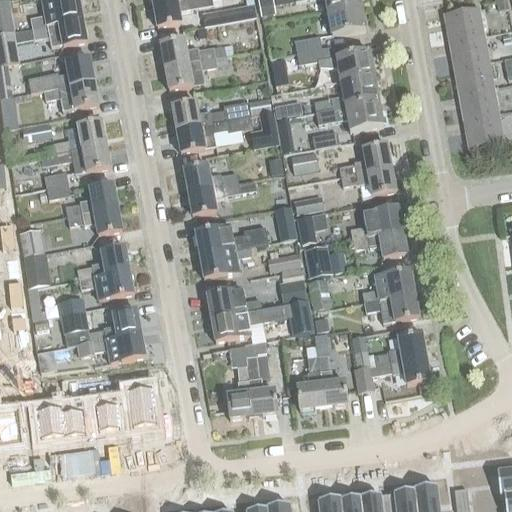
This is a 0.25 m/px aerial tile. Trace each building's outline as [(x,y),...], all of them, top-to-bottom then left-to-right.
[(29,22),(31,32),(32,32),(48,29),(82,22),(77,0),(73,0),(40,7),(41,16),(42,20),(30,22),(29,22)] [(150,0),(152,8),(192,0),(150,0)] [(205,8),(203,0),(192,0),(152,8),(156,31),(181,26),(179,16),(190,14),(189,12),(205,8)] [(312,1),(317,0),(324,0),(327,15),(361,8),(359,0),(294,0),(295,4),(312,1)] [(272,1),(258,4),(261,20),(275,17),(272,1)] [(256,21),(253,2),(245,4),(246,10),(203,19),(205,31),(256,21)] [(0,5),(0,38),(14,36),(9,4),(0,5)] [(365,33),(361,8),(327,15),(331,40),(365,33)] [(443,19),(448,46),(484,39),(479,13),(443,19)] [(32,32),(31,32),(33,43),(48,41),(50,51),(62,49),(63,52),(87,47),(82,22),(48,29),(32,32)] [(0,38),(0,70),(7,69),(20,67),(14,36),(0,38)] [(488,66),(484,39),(448,46),(453,72),(488,66)] [(296,57),(321,53),(319,40),(294,46),(296,57)] [(160,47),(164,71),(215,61),(213,51),(186,57),(184,42),(160,47)] [(215,61),(226,59),(224,49),(213,51),(215,61)] [(339,73),(341,87),(374,80),(369,55),(337,61),(323,64),(321,53),(296,57),(299,69),(317,65),(319,72),(339,73)] [(217,73),(228,71),(226,59),(215,61),(217,70),(217,73)] [(215,61),(164,71),(169,95),(193,89),(203,88),(200,74),(217,70),(215,61)] [(90,62),(66,67),(68,78),(57,80),(57,78),(27,84),(30,98),(44,95),(59,92),(94,85),(90,62)] [(488,66),(453,72),(458,98),(493,91),(488,66)] [(13,100),(7,69),(0,70),(0,92),(2,102),(13,100)] [(316,117),(378,106),(374,80),(341,87),(344,102),(331,104),(314,107),(316,117)] [(94,85),(59,92),(44,95),(46,106),(60,103),(63,115),(75,113),(75,115),(99,109),(94,85)] [(493,91),(458,98),(463,125),(498,119),(493,91)] [(171,110),(176,134),(249,119),(246,106),(224,110),(224,113),(198,119),(195,105),(171,110)] [(378,106),(316,117),(318,130),(348,125),(350,137),(383,130),(378,106)] [(284,109),(274,111),(276,122),(286,120),(284,109)] [(15,113),(1,115),(3,128),(17,126),(15,113)] [(262,134),(249,136),(252,152),(278,147),(272,116),(259,118),(262,134)] [(249,119),(176,134),(180,158),(204,153),(214,151),(212,137),(228,134),(229,137),(252,133),(249,119)] [(503,145),(498,119),(463,125),(467,152),(503,145)] [(294,157),(289,123),(277,125),(282,159),(294,157)] [(82,153),(106,149),(101,125),(78,130),(82,153)] [(52,142),(49,129),(22,134),(24,147),(52,142)] [(339,149),(337,136),(313,141),(314,153),(339,149)] [(54,149),(55,158),(71,155),(69,145),(54,149)] [(339,171),(341,181),(390,172),(386,147),(363,151),(365,167),(354,168),(339,171)] [(82,153),(71,155),(55,158),(57,169),(73,166),(75,178),(86,176),(87,178),(110,173),(106,149),(82,153)] [(317,174),(314,157),(291,161),(294,178),(317,174)] [(271,180),(283,178),(281,162),(268,164),(271,180)] [(207,168),(183,173),(187,197),(238,187),(236,178),(219,180),(209,182),(208,178),(207,168)] [(390,172),(341,181),(342,191),(358,188),(358,190),(369,188),(371,200),(394,195),(390,172)] [(46,193),(68,189),(66,177),(44,181),(46,193)] [(238,187),(187,197),(191,221),(215,216),(214,209),(213,204),(223,202),(223,200),(239,197),(240,198),(256,195),(254,184),(238,187)] [(67,221),(117,212),(113,188),(90,193),(92,204),(81,206),(81,208),(65,211),(67,221)] [(70,200),(68,189),(46,193),(48,204),(70,200)] [(323,215),(320,200),(293,206),(296,220),(323,215)] [(350,232),(352,243),(402,234),(397,209),(374,214),(376,228),(365,230),(350,232)] [(291,211),(275,214),(280,245),(296,243),(291,211)] [(117,212),(67,221),(68,231),(84,228),(85,231),(96,229),(98,240),(121,236),(117,212)] [(325,217),(298,221),(301,237),(303,248),(316,246),(314,235),(327,233),(325,217)] [(218,231),(194,236),(198,260),(249,250),(249,251),(266,248),(264,237),(248,240),(231,244),(230,236),(229,234),(219,235),(218,231)] [(12,232),(0,233),(0,240),(0,242),(13,241),(12,232)] [(44,258),(40,234),(19,238),(23,262),(44,258)] [(406,257),(402,234),(352,243),(354,253),(369,250),(369,253),(381,251),(382,262),(406,257)] [(13,241),(0,242),(1,251),(14,249),(13,241)] [(249,250),(198,260),(203,284),(227,279),(240,276),(237,263),(251,260),(249,251),(249,250)] [(92,272),(77,275),(78,285),(105,280),(128,276),(124,251),(101,256),(103,267),(92,269),(92,272)] [(332,278),(327,251),(303,255),(308,283),(332,278)] [(49,290),(44,258),(23,262),(27,293),(49,290)] [(301,271),(298,258),(267,264),(269,277),(301,271)] [(362,296),(364,307),(379,304),(379,306),(390,304),(390,302),(414,298),(410,273),(374,279),(377,293),(362,296)] [(105,280),(78,285),(80,295),(96,292),(98,306),(132,299),(128,276),(105,280)] [(302,283),(283,287),(287,308),(306,304),(302,283)] [(331,311),(326,283),(307,287),(312,314),(331,311)] [(21,290),(8,291),(9,300),(22,298),(21,290)] [(32,297),(37,322),(46,320),(40,295),(32,297)] [(210,323),(261,314),(259,304),(243,307),(241,295),(230,297),(230,295),(206,300),(210,323)] [(22,298),(9,300),(10,308),(23,307),(22,298)] [(383,327),(394,325),(418,320),(414,298),(390,302),(390,304),(379,306),(379,304),(364,307),(366,316),(380,313),(383,327)] [(58,308),(60,321),(84,316),(82,303),(58,308)] [(314,338),(309,310),(288,314),(293,341),(314,338)] [(261,314),(210,323),(214,347),(239,342),(250,340),(248,326),(263,323),(281,320),(279,311),(261,314)] [(88,338),(90,347),(140,338),(136,314),(112,319),(114,331),(103,333),(103,335),(88,338)] [(87,333),(84,316),(60,321),(63,337),(87,333)] [(24,321),(11,323),(12,331),(25,330),(24,321)] [(316,337),(329,334),(327,322),(314,324),(316,337)] [(36,335),(50,333),(49,324),(34,327),(36,335)] [(388,357),(374,360),(376,370),(426,361),(422,337),(398,341),(400,353),(388,355),(388,357)] [(144,361),(140,338),(90,347),(77,350),(79,362),(92,359),(92,357),(107,354),(109,368),(144,361)] [(326,338),(314,340),(316,349),(327,347),(326,338)] [(264,346),(244,350),(245,351),(246,362),(256,361),(265,360),(264,346)] [(245,351),(235,352),(237,371),(247,370),(246,362),(245,351)] [(308,363),(317,361),(316,351),(306,352),(308,363)] [(366,355),(353,357),(356,374),(369,371),(366,355)] [(327,360),(317,361),(324,412),(348,409),(345,383),(332,385),(331,375),(329,376),(327,360)] [(246,362),(247,370),(253,421),(277,418),(274,393),(262,395),(261,383),(258,383),(256,361),(246,362)] [(300,416),(324,412),(317,361),(308,363),(309,378),(307,379),(308,389),(296,390),(300,416)] [(356,374),(353,374),(357,398),(373,395),(371,381),(392,377),(393,380),(404,378),(406,389),(430,385),(426,361),(376,370),(369,371),(356,374)] [(29,365),(20,366),(22,378),(30,377),(29,365)] [(20,366),(12,367),(13,379),(22,378),(20,366)] [(253,421),(247,370),(237,371),(238,387),(237,387),(238,398),(226,399),(229,424),(253,421)] [(134,373),(126,374),(127,387),(136,386),(134,373)] [(99,377),(91,378),(93,391),(101,390),(99,377)] [(91,378),(82,379),(84,392),(93,391),(91,378)] [(151,393),(128,396),(133,434),(133,436),(156,433),(151,393)] [(96,411),(95,411),(99,440),(119,437),(119,436),(133,434),(128,396),(127,396),(128,405),(112,407),(113,411),(96,413),(96,411)] [(61,413),(60,413),(64,444),(64,446),(85,443),(84,442),(99,440),(95,411),(78,413),(79,416),(62,419),(61,413)] [(60,413),(36,416),(40,447),(64,444),(60,413)] [(17,418),(0,420),(0,452),(21,449),(17,418)] [(511,474),(496,476),(499,501),(503,501),(503,500),(511,498),(511,474)] [(438,511),(436,491),(414,493),(415,511),(438,511)] [(413,495),(394,497),(395,511),(415,511),(414,493),(413,494),(413,495)] [(467,496),(454,497),(455,506),(468,504),(467,496)] [(380,499),(360,502),(360,511),(395,511),(394,497),(393,498),(393,499),(380,501),(380,499)] [(504,511),(511,511),(511,498),(503,500),(503,501),(504,511)] [(341,502),(340,503),(340,511),(360,511),(360,502),(341,504),(341,502)] [(340,511),(340,503),(317,505),(318,511),(340,511)]
